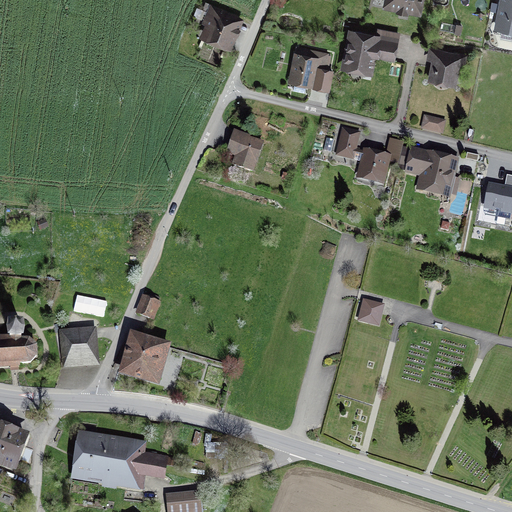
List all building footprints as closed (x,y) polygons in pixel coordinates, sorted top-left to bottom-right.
[(400,6),(419,10),(421,0),(386,0),(386,3),(390,4),(391,7),(400,9),(400,6)] [(511,0),(502,0),(497,28),(502,29),(500,38),(511,40),(511,0)] [(239,16),(211,5),(203,23),(209,25),(205,33),(207,34),(207,36),(227,44),(239,16)] [(373,52),(394,56),(397,42),(351,33),(345,66),(369,71),(373,52)] [(329,90),(333,73),(324,71),(327,54),(299,48),(292,82),(299,83),(299,81),(309,83),(312,69),(315,69),(311,86),(329,90)] [(457,54),(433,49),(431,58),(437,59),(433,77),(452,81),(457,54)] [(424,127),(441,131),(443,123),(426,119),(424,127)] [(358,134),(344,131),(338,154),(346,156),(346,153),(353,155),(358,134)] [(257,162),(263,144),(248,139),(249,137),(234,133),(228,152),(237,155),(234,165),(252,171),(255,161),(257,162)] [(388,158),(365,152),(360,176),(382,181),(388,158)] [(428,158),(412,154),(408,168),(425,172),(421,187),(446,193),(454,163),(429,157),(428,158)] [(499,209),(498,217),(510,219),(511,209),(511,190),(490,186),(486,207),(499,209)] [(138,313),(152,319),(158,302),(144,297),(138,313)] [(376,313),(378,305),(364,302),(360,320),(368,322),(371,312),(376,313)] [(0,339),(0,366),(19,365),(19,364),(30,363),(36,356),(36,346),(30,340),(21,340),(22,326),(9,326),(10,339),(0,339)] [(64,335),(67,363),(95,360),(93,333),(64,335)] [(159,382),(169,347),(133,337),(123,372),(159,382)] [(0,427),(0,461),(14,466),(25,437),(0,427)] [(83,440),(78,474),(135,483),(137,470),(163,474),(165,457),(147,454),(146,456),(138,455),(140,441),(126,439),(124,447),(83,440)] [(168,501),(169,511),(199,511),(198,498),(168,501)]
